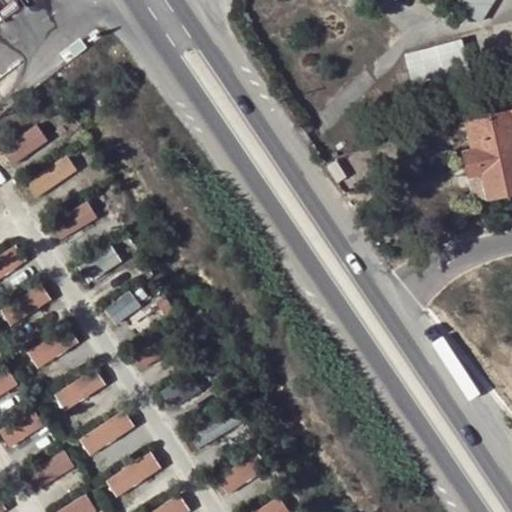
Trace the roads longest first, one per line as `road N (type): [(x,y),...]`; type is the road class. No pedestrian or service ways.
road 1 (primary): [(136,0),(474,511)]
road 2 (primary): [(511,510),(177,0)]
